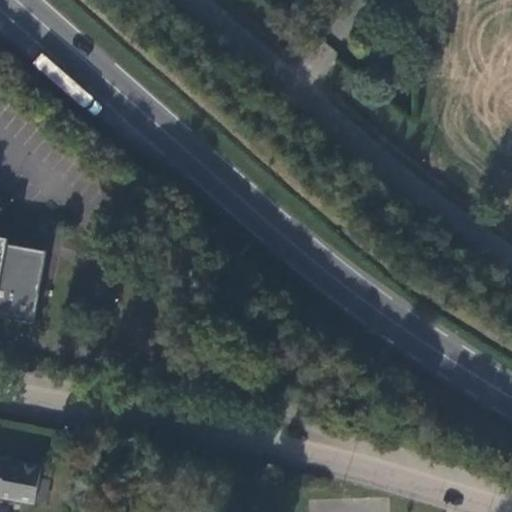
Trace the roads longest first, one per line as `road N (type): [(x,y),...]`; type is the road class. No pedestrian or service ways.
road 1 (primary): [(16,0),(322,268),(511,397)]
road 2 (tertiary): [(192,0),(511,261)]
road 3 (residential): [(245,442),(503,511)]
road 4 (residential): [(0,393),(245,442)]
